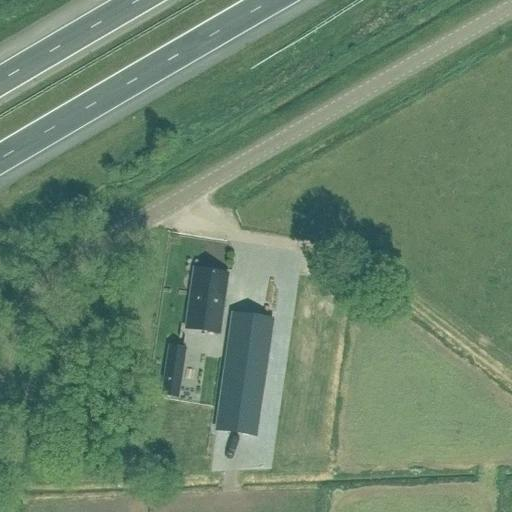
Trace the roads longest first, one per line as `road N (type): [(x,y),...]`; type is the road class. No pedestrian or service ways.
road 1 (unclassified): [(177,200),(511,5)]
road 2 (motorway): [(0,162),(280,0)]
road 3 (track): [(511,378),(365,271),(302,244)]
road 4 (unclassified): [(0,362),(13,326),(48,283),(177,200)]
road 5 (motorway): [(139,0),(0,81)]
road 6 (unclassified): [(302,244),(198,229),(177,200)]
